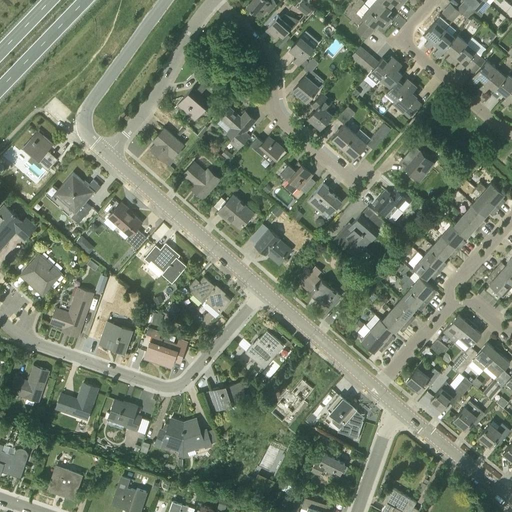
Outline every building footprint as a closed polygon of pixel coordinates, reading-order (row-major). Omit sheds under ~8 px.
[(251,0),(247,5),(260,17),(268,9),(269,10),(275,4),(269,0),(251,0)] [(392,9),(390,7),(381,0),(375,0),(370,7),(388,23),(393,18),(390,16),(389,16),(387,14),(392,9)] [(486,0),(485,0),(464,0),(461,4),(472,13),(476,8),(477,10),(486,0)] [(461,12),(457,9),(451,3),(447,8),(457,17),(461,12)] [(467,18),(472,13),(461,4),(457,9),(461,12),(467,18)] [(303,12),(307,15),(312,9),(308,6),(303,12)] [(384,28),(388,23),(370,7),(361,16),(365,20),(360,24),(370,33),(379,23),(382,25),(381,25),(384,28)] [(452,21),(457,17),(447,8),(442,13),(452,21)] [(331,20),(335,15),(330,11),(326,16),(331,20)] [(280,17),(278,15),(267,28),(276,36),(275,37),(275,38),(279,33),(283,37),(298,19),(285,13),(280,17)] [(436,20),(424,33),(430,38),(428,41),(427,40),(424,43),(430,47),(434,42),(446,28),(436,20)] [(366,38),(370,33),(360,24),(356,29),(366,38)] [(456,37),(455,36),(446,28),(434,42),(439,47),(438,49),(437,48),(434,51),(439,56),(446,48),(456,37)] [(456,56),(468,42),(458,33),(455,36),(456,37),(446,48),(451,52),(450,55),(449,54),(446,57),(451,61),(456,56)] [(304,67),(309,62),(305,58),(315,47),(301,35),(290,48),(298,55),(294,60),(299,64),(300,63),(304,67)] [(458,62),(456,65),(461,70),(463,67),(469,72),(482,57),(480,56),(486,49),(473,37),(468,42),(456,56),(461,61),(459,63),(458,62)] [(356,59),(364,50),(359,46),(351,55),(356,59)] [(361,63),(369,54),(364,50),(356,59),(361,63)] [(365,68),(374,58),(369,54),(361,63),(365,68)] [(381,79),(397,60),(392,56),(389,59),(390,60),(388,62),(382,57),(378,62),(374,58),(365,68),(370,71),(367,75),(376,82),(380,78),(381,79)] [(485,81),(496,67),(486,59),(485,60),(482,57),(469,72),(474,76),(471,79),(475,82),(478,79),(477,79),(479,76),(485,81)] [(309,62),(304,67),(303,68),(308,72),(293,89),(307,101),(320,86),(310,78),(315,72),(312,70),(318,63),(312,58),(309,62)] [(391,88),(398,79),(402,74),(396,69),(398,67),(399,67),(402,64),(397,60),(381,79),(390,87),(391,88)] [(205,117),(205,109),(208,104),(199,96),(208,85),(205,82),(210,75),(199,65),(192,74),(202,83),(195,92),(191,89),(178,104),(195,120),(197,117),(205,117)] [(506,76),(496,67),(485,81),(480,86),(485,91),(488,88),(487,87),(489,85),(494,89),(506,76)] [(506,95),(511,88),(511,76),(508,73),(506,76),(494,89),(492,92),(497,96),(500,93),(499,93),(501,91),(506,95)] [(393,104),(412,82),(407,78),(404,81),(405,81),(403,84),(398,79),(391,88),(390,87),(386,92),(395,101),(393,104)] [(409,118),(420,105),(421,104),(415,98),(417,96),(411,91),(413,89),(414,89),(417,86),(412,82),(393,104),(409,118)] [(357,96),(359,93),(360,92),(356,88),(352,92),(357,96)] [(511,88),(506,95),(502,100),(507,105),(509,102),(509,101),(511,99),(511,100),(511,88)] [(322,92),(318,97),(311,104),(316,108),(308,117),(320,128),(333,114),(326,108),(332,101),(322,92)] [(343,148),(356,133),(345,123),(355,112),(348,106),(337,118),(344,124),(332,138),(343,148)] [(230,107),(223,115),(220,118),(231,127),(226,133),(232,138),(229,141),(238,149),(250,136),(245,132),(255,120),(246,112),(241,117),(230,107)] [(356,133),(343,148),(354,157),(367,143),(373,149),(384,137),(391,129),(382,121),(375,130),(377,131),(367,142),(356,133)] [(170,154),(173,157),(184,145),(164,127),(157,135),(160,138),(151,149),(164,161),(170,154)] [(202,138),(209,130),(206,127),(198,134),(202,138)] [(39,130),(32,139),(24,150),(31,156),(27,160),(32,164),(34,163),(46,173),(58,159),(47,150),(52,144),(38,132),(40,130),(39,130)] [(257,137),(251,144),(250,145),(261,155),(264,151),(274,160),(284,149),(269,136),(263,142),(257,137)] [(410,164),(406,168),(419,180),(434,163),(414,145),(403,158),(410,164)] [(228,159),(232,154),(226,149),(222,154),(228,159)] [(205,170),(194,161),(184,173),(199,187),(195,191),(203,198),(221,178),(208,167),(205,170)] [(297,172),(288,164),(280,173),(299,189),(312,174),(303,165),(297,172)] [(73,172),(66,180),(54,194),(58,198),(58,197),(65,203),(65,204),(73,211),(73,210),(75,212),(71,217),(78,223),(92,207),(85,201),(91,194),(93,195),(95,193),(93,192),(94,191),(95,193),(101,186),(93,179),(88,185),(73,172)] [(481,191),(499,208),(505,201),(501,197),(505,193),(491,181),(485,187),(480,183),(476,187),(479,189),(481,191)] [(267,192),(272,188),(267,183),(263,188),(267,192)] [(323,183),(316,191),(308,200),(322,214),(323,213),(328,217),(342,202),(328,189),(329,188),(323,183)] [(405,199),(402,197),(394,190),(390,195),(385,190),(378,199),(380,200),(375,205),(385,214),(384,215),(390,220),(393,220),(395,220),(403,211),(398,207),(405,199)] [(499,208),(481,191),(478,196),(472,203),(485,215),(488,212),(493,215),(499,208)] [(254,211),(234,193),(218,212),(225,218),(227,215),(240,227),(254,211)] [(0,207),(0,249),(16,231),(25,239),(34,229),(4,203),(0,207)] [(137,228),(142,222),(120,203),(108,217),(129,235),(126,238),(137,248),(147,237),(137,228)] [(482,219),(485,215),(472,203),(462,214),(480,230),(487,222),(482,219)] [(283,211),(277,206),(272,211),(278,217),(283,211)] [(303,214),(297,209),(293,213),(299,219),(303,214)] [(386,223),(385,221),(377,214),(374,212),(367,219),(361,214),(348,228),(345,225),(333,240),(343,249),(351,240),(362,250),(386,223)] [(474,237),(480,230),(462,214),(453,224),(453,225),(464,235),(466,237),(470,233),(474,237)] [(324,225),(324,222),(323,219),(320,218),(316,219),(316,222),(317,225),(320,227),(324,225)] [(453,225),(453,224),(451,223),(441,234),(459,249),(466,242),(462,238),(464,235),(453,225)] [(281,237),(270,228),(256,244),(266,253),(267,252),(280,263),(282,260),(286,263),(289,259),(285,256),(292,249),(280,238),(281,237)] [(453,257),(459,249),(441,234),(432,245),(446,257),(449,253),(453,257)] [(80,245),(85,239),(81,236),(76,242),(80,245)] [(156,245),(149,252),(144,258),(150,262),(151,260),(163,271),(162,273),(172,282),(187,265),(172,253),(175,250),(166,243),(160,249),(156,245)] [(443,260),(446,257),(432,245),(422,255),(440,271),(447,264),(443,260)] [(63,273),(40,252),(20,275),(26,280),(27,279),(42,292),(40,293),(42,295),(63,273)] [(434,278),(440,271),(422,255),(413,266),(427,278),(430,275),(434,278)] [(95,270),(98,265),(90,259),(87,263),(95,270)] [(511,265),(508,262),(505,265),(501,261),(495,269),(511,283),(511,265)] [(321,270),(315,265),(300,283),(330,309),(341,296),(317,275),(321,270)] [(502,295),(508,289),(511,283),(495,269),(488,276),(492,280),(489,284),(490,284),(486,289),(497,299),(502,294),(502,295)] [(105,288),(108,274),(102,272),(99,286),(105,288)] [(371,286),(378,277),(374,274),(366,276),(364,279),(371,286)] [(410,287),(428,303),(434,295),(430,292),(433,288),(419,276),(414,282),(409,277),(406,274),(401,279),(404,282),(407,285),(410,287)] [(199,303),(204,298),(215,286),(204,276),(191,291),(193,293),(190,296),(199,303)] [(78,336),(93,292),(77,286),(68,311),(56,307),(51,323),(70,329),(69,333),(78,336)] [(215,286),(204,298),(210,304),(207,306),(217,315),(231,300),(215,286)] [(421,310),(428,303),(410,287),(400,298),(414,310),(417,306),(421,310)] [(164,302),(162,295),(152,298),(154,305),(164,302)] [(411,313),(414,310),(400,298),(391,309),(409,324),(415,317),(411,313)] [(402,332),(409,324),(391,309),(382,319),(381,320),(393,330),(395,332),(398,328),(402,332)] [(183,323),(188,318),(180,311),(176,316),(183,323)] [(154,313),(153,319),(152,322),(161,324),(164,314),(155,312),(154,313)] [(458,337),(470,324),(458,314),(443,331),(454,341),(458,337)] [(381,320),(382,319),(380,318),(371,329),(388,344),(394,337),(390,333),(393,330),(381,320)] [(133,329),(107,320),(99,344),(125,353),(133,329)] [(365,323),(360,331),(364,333),(369,325),(365,323)] [(465,351),(469,346),(470,347),(481,334),(470,324),(458,337),(454,341),(465,351)] [(153,329),(150,339),(146,351),(144,357),(172,367),(174,360),(180,363),(187,342),(179,339),(177,343),(159,337),(161,332),(153,329)] [(381,352),(388,344),(371,329),(361,340),(374,352),(377,348),(381,352)] [(284,345),(283,344),(267,331),(260,339),(260,340),(256,345),(253,342),(246,351),(264,367),(277,352),(277,353),(284,345)] [(246,347),(251,342),(245,337),(241,342),(246,347)] [(437,339),(430,347),(441,357),(448,348),(447,347),(437,339)] [(487,365),(498,352),(487,342),(472,360),(483,370),(487,365)] [(498,352),(487,365),(499,375),(510,362),(498,352)] [(456,370),(466,359),(461,355),(452,366),(453,367),(456,370)] [(456,370),(459,372),(461,374),(470,363),(466,359),(456,370)] [(37,402),(45,380),(49,371),(34,365),(29,381),(16,377),(11,392),(37,402)] [(428,375),(418,367),(407,380),(418,390),(422,385),(423,386),(425,383),(430,387),(441,373),(434,368),(428,375)] [(487,395),(497,384),(493,380),(482,391),(487,395)] [(246,397),(244,392),(241,382),(226,387),(227,388),(222,390),(221,387),(211,390),(217,409),(226,406),(229,413),(238,410),(236,404),(238,404),(236,401),(246,397)] [(86,420),(95,397),(98,388),(83,383),(78,399),(61,393),(56,409),(68,413),(83,418),(83,419),(86,420)] [(455,391),(445,383),(430,400),(442,409),(448,402),(453,406),(465,391),(459,386),(455,391)] [(497,384),(487,395),(491,399),(501,388),(497,384)] [(350,403),(340,394),(327,409),(336,417),(332,422),(339,428),(344,423),(344,424),(346,422),(351,427),(349,434),(357,437),(358,437),(363,421),(364,416),(357,410),(357,409),(356,408),(357,407),(351,401),(350,403)] [(115,399),(112,408),(110,413),(106,412),(105,417),(107,418),(107,419),(124,425),(124,426),(136,431),(141,417),(134,414),(137,406),(129,403),(128,404),(115,399)] [(486,413),(469,400),(454,419),(465,429),(472,420),(477,424),(486,413)] [(305,421),(310,425),(314,421),(309,417),(305,421)] [(183,458),(184,422),(171,418),(169,424),(165,423),(163,429),(160,430),(155,445),(161,447),(162,445),(179,451),(177,457),(183,458)] [(184,422),(183,458),(188,456),(196,453),(195,449),(205,446),(205,448),(213,445),(212,443),(218,441),(214,428),(201,433),(196,418),(184,422)] [(497,428),(490,422),(479,436),(490,445),(497,437),(502,441),(511,430),(502,422),(497,428)] [(143,441),(139,451),(146,454),(150,444),(143,441)] [(511,441),(503,453),(511,460),(511,441)] [(0,443),(0,472),(1,473),(2,470),(6,471),(5,472),(21,478),(29,453),(27,453),(26,451),(25,450),(25,449),(23,448),(22,448),(21,447),(20,448),(19,448),(18,448),(16,449),(14,454),(2,450),(4,445),(0,443)] [(312,469),(320,473),(323,467),(332,472),(333,470),(340,473),(345,464),(325,453),(320,461),(317,460),(312,469)] [(82,474),(57,465),(48,489),(74,498),(82,474)] [(306,480),(311,471),(304,467),(299,476),(306,480)] [(257,473),(251,487),(268,496),(275,481),(257,473)] [(130,478),(122,475),(113,503),(130,509),(129,511),(131,511),(139,511),(146,491),(137,488),(136,489),(135,489),(131,487),(127,486),(130,478)] [(414,506),(416,501),(391,486),(386,495),(389,497),(380,511),(417,511),(419,510),(414,506)] [(305,496),(301,507),(307,509),(306,511),(325,511),(328,504),(305,496)] [(224,511),(227,502),(219,499),(216,508),(224,511)] [(188,506),(173,500),(168,511),(189,511),(186,511),(188,506)]
